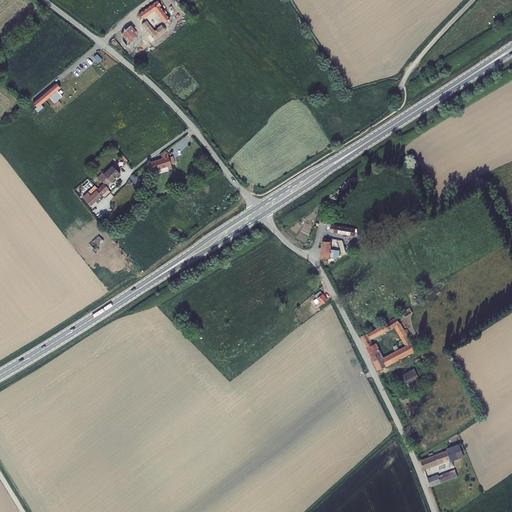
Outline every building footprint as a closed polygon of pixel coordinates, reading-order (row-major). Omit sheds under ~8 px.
[(161,0),(157,0),(139,13),(142,19),(154,10),(165,23),(154,31),(146,21),(142,24),(154,40),(188,13),(184,7),(173,15),(161,0)] [(143,40),(130,26),(111,41),(115,45),(118,43),(126,53),(143,40)] [(94,56),(98,62),(102,59),(97,54),(94,56)] [(56,82),(49,89),(53,94),(55,96),(58,100),(62,96),(57,90),(60,88),(56,82)] [(58,100),(53,94),(49,89),(37,99),(41,104),(49,97),(54,103),(58,100)] [(41,104),(37,99),(33,102),(37,107),(34,109),(38,113),(44,108),(41,104)] [(151,171),(171,165),(171,164),(169,157),(167,151),(161,153),(162,158),(149,163),(151,171)] [(108,188),(106,186),(120,173),(112,165),(104,174),(102,173),(98,177),(104,183),(98,189),(95,186),(94,186),(102,194),(107,189),(108,188)] [(90,205),(102,194),(94,186),(86,194),(87,194),(83,198),(90,205)] [(107,189),(102,194),(104,197),(110,191),(107,189)] [(332,225),(330,232),(355,236),(356,229),(332,225)] [(99,236),(90,244),(94,249),(103,241),(99,236)] [(323,241),(322,259),(327,259),(327,260),(330,260),(330,258),(335,259),(340,256),(340,250),(335,250),(331,250),(331,242),(323,241)] [(319,306),(327,300),(323,294),(322,294),(320,291),(314,295),(317,298),(314,301),(316,304),(317,304),(319,306)] [(415,350),(397,317),(387,323),(387,322),(368,333),(362,337),(364,342),(371,339),(394,326),(405,346),(383,358),(376,343),(373,344),(367,348),(378,371),(415,350)] [(371,339),(364,342),(367,348),(373,344),(371,339)] [(419,378),(414,369),(397,378),(402,387),(419,378)] [(451,460),(464,456),(459,445),(447,450),(448,451),(434,456),(433,453),(429,455),(430,457),(421,461),(424,470),(448,461),(450,467),(454,466),(451,460)] [(431,486),(458,476),(455,470),(439,476),(438,475),(428,479),(431,486)]
